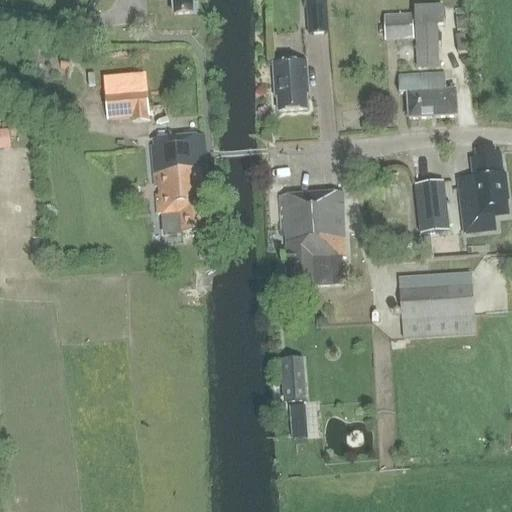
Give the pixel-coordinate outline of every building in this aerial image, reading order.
[(193,4),(197,4),(196,0),(158,0),(158,2),(173,1),(174,17),(194,15),(193,4)] [(305,0),(308,36),(329,35),(327,0),(305,0)] [(444,28),(443,8),(415,9),(417,71),(439,70),(437,28),(444,28)] [(414,42),(412,16),(384,17),(385,43),(414,42)] [(457,56),(467,55),(465,37),(455,38),(457,56)] [(276,67),(277,100),(279,100),(280,114),(309,113),(308,90),(310,90),(309,65),(276,67)] [(408,121),(456,119),(455,92),(445,93),(444,76),(398,78),(399,96),(407,95),(408,121)] [(149,124),(146,91),(106,94),(108,122),(131,121),(132,125),(149,124)] [(153,198),(154,217),(179,216),(180,234),(205,233),(202,196),(208,196),(204,144),(150,149),(153,190),(156,190),(157,197),(153,198)] [(505,177),(504,177),(501,157),(495,158),(494,150),(475,152),(476,160),(471,160),(471,164),(473,181),(458,182),(461,203),(469,202),(471,224),(509,219),(506,188),(505,177)] [(442,184),(414,187),(419,235),(447,232),(442,184)] [(343,288),(342,260),(345,260),(342,195),(311,197),(315,290),(343,288)] [(315,290),(311,197),(280,198),(281,235),(285,235),(286,251),(282,251),(283,266),(289,266),(290,291),(315,290)] [(453,262),(454,274),(470,273),(470,261),(453,262)] [(475,337),(471,276),(399,280),(403,342),(475,337)] [(306,404),(303,360),(280,362),(284,406),(306,404)]
